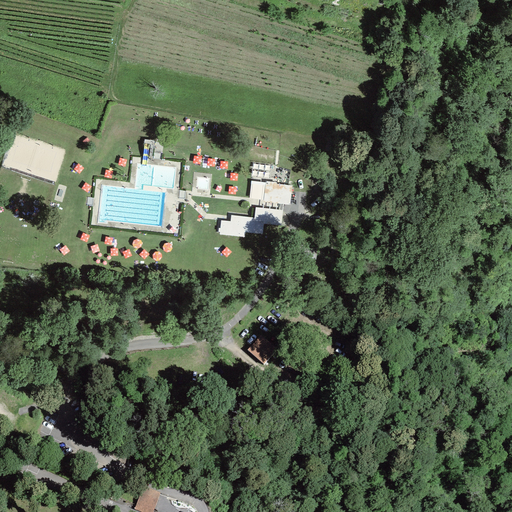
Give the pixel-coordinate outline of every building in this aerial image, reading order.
[(338,142),(329,140),(327,149),(345,153),(349,137),(340,135),(338,142)] [(249,199),(289,203),(291,186),(251,181),(249,199)] [(282,210),(256,208),(255,218),(231,215),(231,221),(222,220),(220,234),(244,236),(244,232),(261,233),(263,222),(280,224),(282,210)] [(275,352),(261,339),(249,353),(263,365),(275,352)] [(141,489),(135,508),(146,511),(154,511),(160,496),(141,489)]
